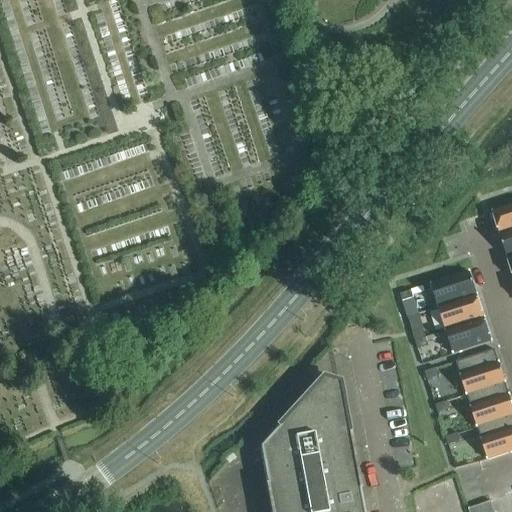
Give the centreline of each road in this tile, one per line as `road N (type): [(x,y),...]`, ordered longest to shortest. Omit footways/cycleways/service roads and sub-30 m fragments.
road 1 (primary): [(46,511),(125,458),(219,377),(511,51)]
road 2 (residential): [(357,332),(390,511)]
road 3 (residential): [(511,332),(471,209)]
